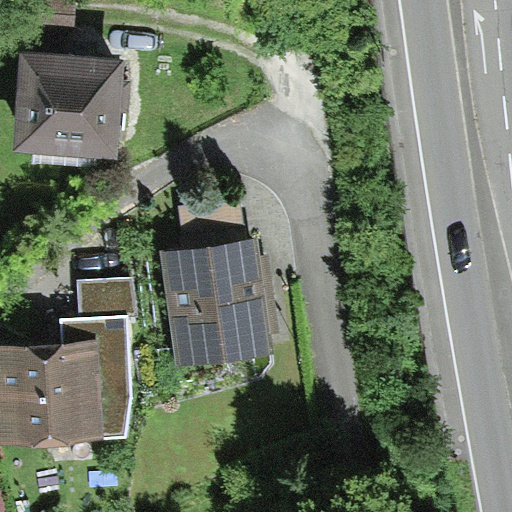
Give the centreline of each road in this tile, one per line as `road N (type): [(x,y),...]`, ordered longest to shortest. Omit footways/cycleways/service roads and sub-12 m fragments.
road 1 (residential): [(357,511),(307,212),(288,160),(247,151),(186,156),(0,291)]
road 2 (primary): [(419,0),(495,511)]
road 3 (primary): [(511,168),(490,0)]
